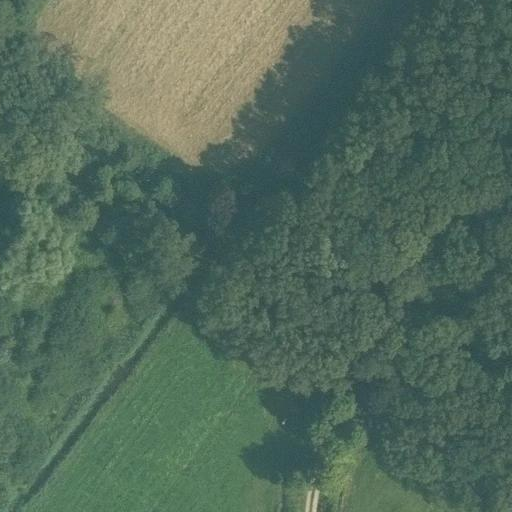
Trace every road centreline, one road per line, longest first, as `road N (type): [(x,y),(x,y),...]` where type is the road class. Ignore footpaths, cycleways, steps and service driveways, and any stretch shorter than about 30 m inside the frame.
road 1 (track): [(0,155),(88,220),(150,249),(189,255)]
road 2 (track): [(215,270),(367,388)]
road 3 (track): [(511,209),(398,353)]
road 4 (track): [(367,388),(323,457),(311,511)]
road 5 (track): [(511,419),(405,343)]
